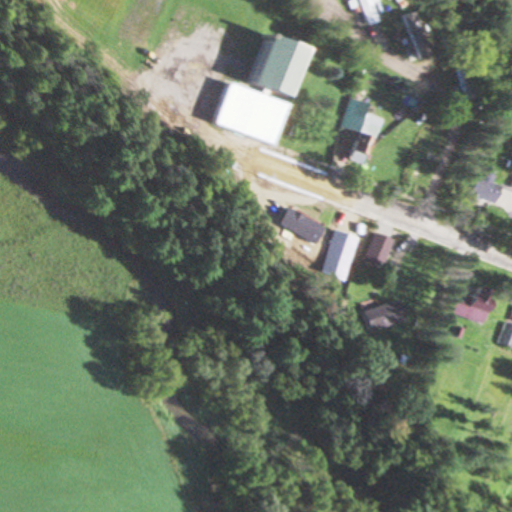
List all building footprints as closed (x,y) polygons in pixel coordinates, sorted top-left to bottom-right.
[(346,0),(358,26),(368,22),(358,0),(346,0)] [(418,56),(398,13),(388,18),(408,61),(418,56)] [(262,144),(275,101),(274,101),(291,48),(255,36),(238,90),(218,84),(205,125),(262,144)] [(332,128),(350,133),(341,161),(355,165),(367,127),(353,122),(358,105),(341,100),(332,128)] [(176,121),(153,101),(142,114),(164,134),(176,121)] [(411,181),(428,140),(421,137),(404,178),(411,181)] [(475,179),(468,177),(461,198),(485,205),(491,186),(484,184),(486,176),(477,174),(475,179)] [(356,260),(375,267),(386,240),(367,233),(356,260)] [(475,325),(484,292),(470,288),(466,299),(444,292),(438,314),(475,325)] [(353,313),(359,332),(395,321),(389,302),(353,313)] [(375,363),(384,366),(390,347),(381,344),(375,363)]
